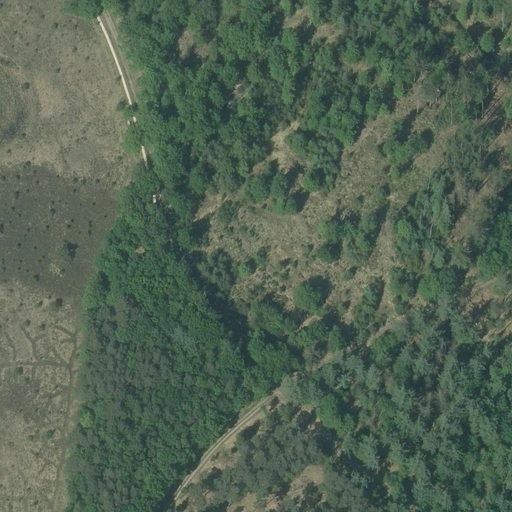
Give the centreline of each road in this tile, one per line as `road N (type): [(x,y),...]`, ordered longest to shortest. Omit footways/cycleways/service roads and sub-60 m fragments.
road 1 (track): [(97,0),(132,79),(171,229),(215,315),(272,394)]
road 2 (track): [(166,511),(184,482),(272,394)]
